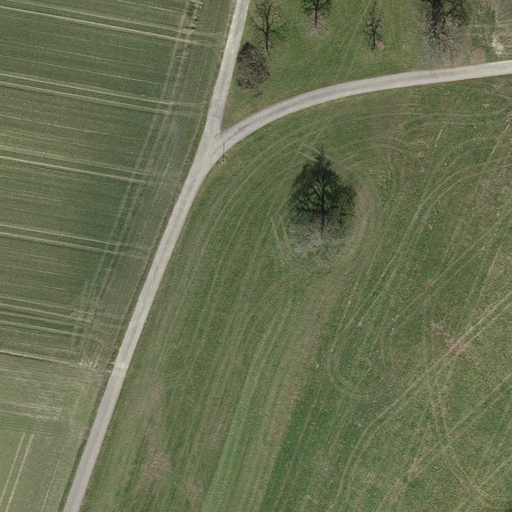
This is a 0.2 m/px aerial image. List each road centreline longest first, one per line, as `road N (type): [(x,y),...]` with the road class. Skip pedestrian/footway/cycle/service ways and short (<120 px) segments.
road 1 (track): [(511,65),(298,102),(204,155),(70,511)]
road 2 (track): [(244,0),(204,155)]
